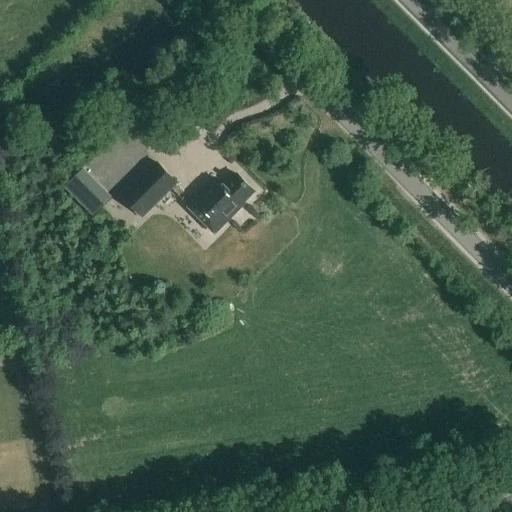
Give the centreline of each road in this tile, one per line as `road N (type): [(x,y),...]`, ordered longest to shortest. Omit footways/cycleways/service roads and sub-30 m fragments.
road 1 (unclassified): [(511,285),(227,0)]
road 2 (secondary): [(511,105),(407,0)]
